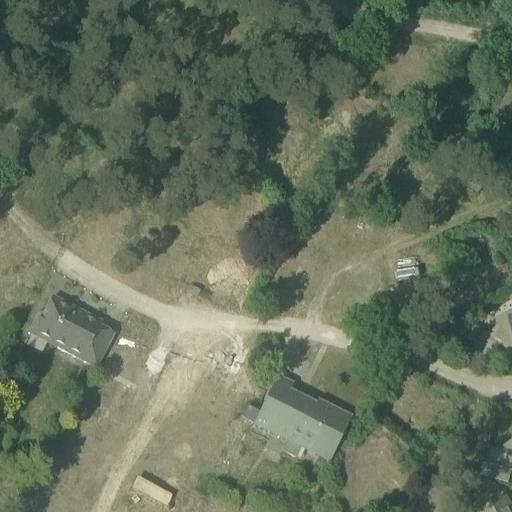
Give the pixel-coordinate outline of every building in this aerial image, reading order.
[(397,66),(440,68),(440,53),(398,52),(397,66)] [(234,294),(242,269),(212,259),(204,284),(234,294)] [(462,276),(471,302),(507,289),(498,263),(462,276)] [(190,290),(187,298),(196,302),(199,294),(190,290)] [(26,334),(95,371),(114,336),(100,328),(103,323),(52,297),(42,315),(37,312),(26,334)] [(511,316),(497,321),(499,330),(495,338),(511,348),(511,316)] [(468,324),(461,344),(472,348),(480,329),(468,324)] [(163,429),(134,492),(178,511),(217,511),(223,501),(208,494),(248,407),(225,397),(228,391),(171,364),(145,421),(163,429)] [(278,378),(259,415),(253,426),(329,465),(352,418),(317,401),(315,406),(290,393),(293,385),(278,378)] [(105,511),(99,509),(112,479),(64,459),(42,511),(105,511)] [(486,468),(483,479),(494,482),(497,471),(486,468)] [(101,508),(113,511),(142,511),(143,509),(104,498),(101,508)] [(511,511),(511,507),(510,507),(505,499),(483,511),(511,511)]
